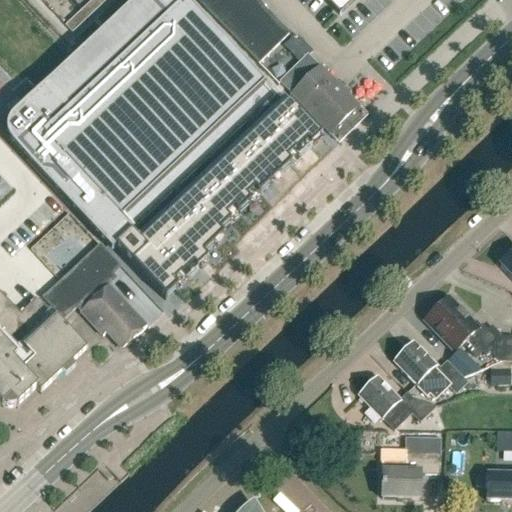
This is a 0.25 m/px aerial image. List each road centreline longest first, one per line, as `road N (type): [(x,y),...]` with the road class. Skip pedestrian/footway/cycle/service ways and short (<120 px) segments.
road 1 (secondary): [(8,511),(102,421),(173,383),(382,186),(458,89),(511,37)]
road 2 (unclassified): [(255,445),(511,203)]
